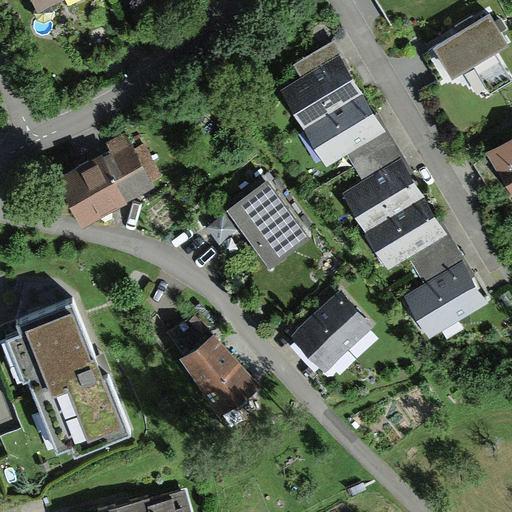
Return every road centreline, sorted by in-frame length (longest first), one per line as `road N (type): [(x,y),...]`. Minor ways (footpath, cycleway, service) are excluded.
road 1 (residential): [(423,511),(318,410),(238,316),(155,253),(0,207)]
road 2 (residential): [(335,0),(498,276)]
road 3 (residential): [(30,140),(103,103),(188,43),(231,0)]
